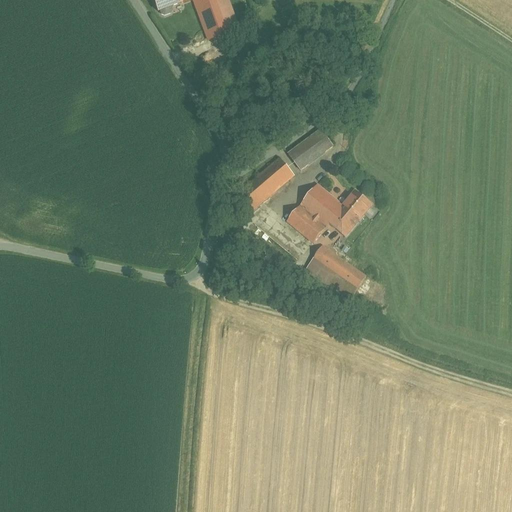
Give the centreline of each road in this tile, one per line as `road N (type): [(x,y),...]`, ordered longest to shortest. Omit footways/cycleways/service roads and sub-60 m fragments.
road 1 (unclassified): [(226,175),(207,262),(174,286),(0,241)]
road 2 (unclassified): [(394,0),(339,100),(256,163),(226,175)]
road 3 (unclassified): [(133,0),(216,133),(226,175)]
road 4 (unknown): [(334,340),(174,286)]
